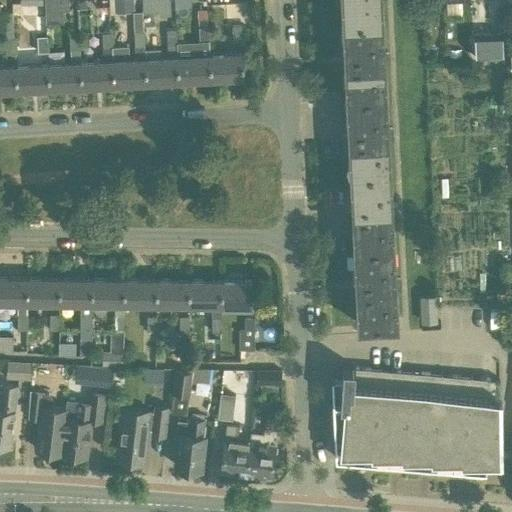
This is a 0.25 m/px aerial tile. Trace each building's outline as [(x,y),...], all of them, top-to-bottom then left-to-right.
[(69,0),(45,0),(46,9),(63,9),(70,8),(69,0)] [(132,0),(114,0),(115,12),(132,11),(134,11),(132,0)] [(143,0),(144,11),(159,10),(160,14),(172,13),(171,0),(143,0)] [(380,0),(342,0),(344,37),(382,35),(380,0)] [(11,12),(0,12),(0,37),(12,37),(11,12)] [(240,24),(231,25),(231,39),(241,38),(240,24)] [(207,26),(199,26),(200,41),(208,40),(207,26)] [(160,47),(144,48),(144,57),(145,56),(146,81),(178,79),(176,43),(175,28),(166,28),(168,55),(161,56),(160,47)] [(129,45),(112,46),(113,58),(114,83),(146,81),(145,56),(144,57),(144,48),(143,30),(133,30),(135,57),(129,57),(129,45)] [(111,31),(101,32),(102,47),(112,46),(111,31)] [(477,57),(505,55),(504,31),(476,32),(477,57)] [(77,34),(68,34),(69,49),(78,48),(77,34)] [(382,35),(344,37),(348,109),(385,107),(382,35)] [(44,36),(36,36),(37,51),(45,50),(44,36)] [(12,38),(4,38),(4,52),(13,52),(12,38)] [(209,41),(176,43),(178,79),(211,77),(210,53),(209,41)] [(103,59),(80,60),(82,84),(114,83),(113,58),(112,46),(102,47),(103,59)] [(70,61),(48,62),(49,86),(82,84),(80,60),(79,60),(78,48),(69,49),(70,61)] [(242,51),(210,53),(211,77),(244,75),(242,51)] [(48,62),(16,64),(17,88),(49,86),(48,62)] [(16,64),(0,65),(0,89),(17,88),(16,64)] [(385,107),(348,109),(351,180),(389,179),(385,107)] [(389,179),(351,180),(355,252),(392,250),(389,179)] [(392,250),(355,252),(358,324),(396,322),(392,250)] [(0,276),(0,300),(17,301),(17,314),(26,314),(26,301),(28,301),(28,276),(0,276)] [(28,276),(28,301),(49,301),(49,329),(58,329),(59,301),(60,277),(28,276)] [(60,277),(59,301),(82,302),(81,350),(91,350),(93,302),(92,302),(93,277),(60,277)] [(93,277),(92,302),(93,302),(114,302),(124,302),(125,278),(93,277)] [(125,278),(124,302),(156,303),(157,303),(157,278),(125,278)] [(157,278),(157,303),(189,303),(189,278),(157,278)] [(189,278),(189,303),(212,303),(211,332),(222,332),(222,303),(221,303),(222,279),(189,278)] [(221,303),(222,303),(244,304),(254,304),(254,279),(222,279),(221,303)] [(434,295),(420,296),(421,321),(436,320),(434,295)] [(114,315),(114,329),(123,329),(123,315),(124,315),(124,313),(124,302),(114,302),(114,315)] [(17,314),(17,328),(26,328),(26,314),(17,314)] [(146,314),(146,330),(155,330),(156,314),(146,314)] [(179,315),(179,330),(188,330),(188,316),(179,315)] [(240,328),(240,348),(253,349),(254,316),(244,316),(243,328),(240,328)] [(101,353),(101,367),(122,367),(122,353),(123,329),(114,329),(110,329),(109,353),(101,353)] [(0,334),(0,350),(13,351),(13,335),(0,334)] [(8,360),(7,376),(30,378),(31,362),(8,360)] [(332,375),(330,375),(335,455),(485,467),(485,466),(499,467),(499,376),(342,364),(341,379),(332,380),(332,375)] [(96,366),(93,383),(111,386),(114,368),(101,367),(96,366)] [(176,368),(173,392),(189,394),(192,370),(176,368)] [(258,368),(258,382),(281,382),(281,368),(258,368)] [(0,443),(11,445),(18,384),(1,381),(0,391),(0,443)] [(31,389),(28,417),(40,418),(36,448),(61,451),(65,416),(66,416),(67,407),(66,407),(54,406),(55,400),(50,392),(45,392),(46,391),(31,389)] [(65,416),(61,451),(87,454),(91,419),(102,421),(106,392),(90,390),(89,402),(66,399),(66,407),(67,407),(66,416),(65,416)] [(220,392),(217,416),(232,418),(235,393),(220,392)] [(113,424),(117,394),(107,393),(102,422),(113,424)] [(122,425),(118,457),(143,460),(146,428),(152,428),(151,432),(165,434),(169,405),(154,404),(154,410),(121,406),(119,424),(122,425)] [(176,431),(174,449),(177,450),(175,464),(200,467),(204,435),(201,435),(203,418),(190,417),(190,421),(178,420),(177,432),(176,431)] [(224,437),(220,468),(232,469),(233,471),(240,472),(242,470),(245,471),(249,440),(236,438),(238,423),(227,422),(225,437),(224,437)] [(249,440),(245,471),(249,471),(250,474),(256,474),(258,472),(271,474),(275,443),(274,443),(276,428),(265,427),(263,441),(249,440)]
